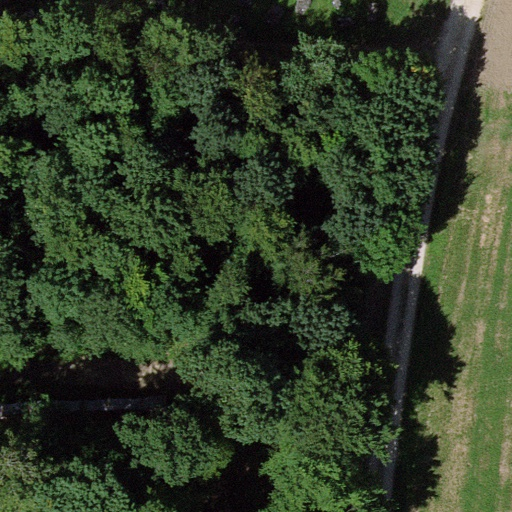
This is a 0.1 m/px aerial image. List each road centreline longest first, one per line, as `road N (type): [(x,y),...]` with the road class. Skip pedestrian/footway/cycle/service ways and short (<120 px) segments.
road 1 (track): [(373,511),(414,197),(462,0)]
road 2 (track): [(0,43),(362,51),(444,65)]
road 3 (track): [(391,375),(0,373)]
